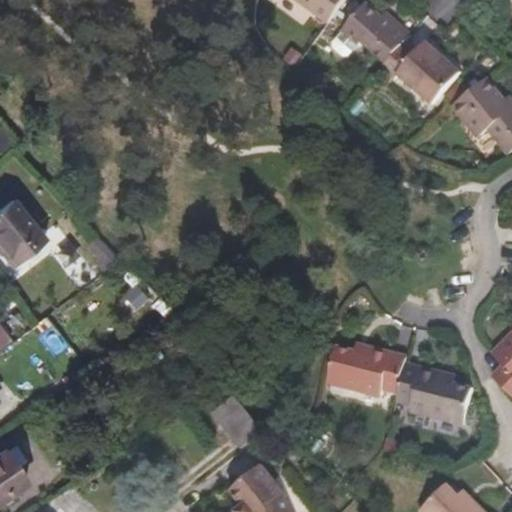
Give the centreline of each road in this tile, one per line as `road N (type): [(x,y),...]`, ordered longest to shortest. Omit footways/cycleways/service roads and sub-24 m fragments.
road 1 (residential): [(511,178),(489,191),(488,263),(456,315)]
road 2 (residential): [(456,315),(511,462)]
